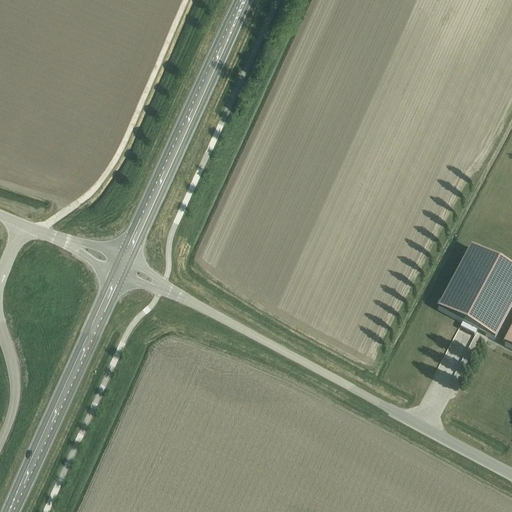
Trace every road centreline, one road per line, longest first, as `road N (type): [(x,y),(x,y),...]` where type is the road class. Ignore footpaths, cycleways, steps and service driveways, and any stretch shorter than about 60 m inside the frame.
road 1 (unclassified): [(511,475),(122,266)]
road 2 (trunk): [(122,266),(243,0)]
road 3 (trunk): [(9,511),(122,266)]
